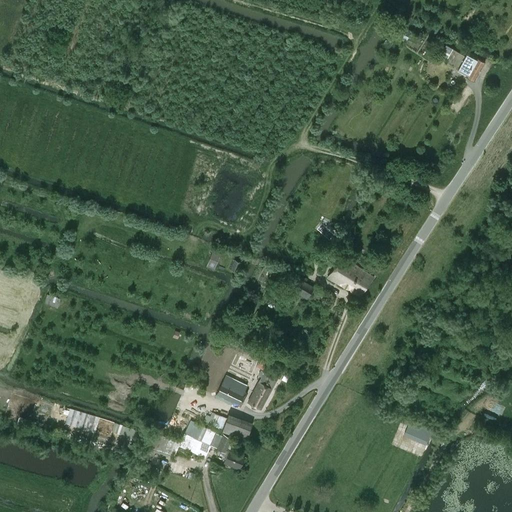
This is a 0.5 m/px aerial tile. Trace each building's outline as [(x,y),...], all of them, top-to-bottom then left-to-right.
[(410,31),(399,25),(394,36),(405,41),(410,31)] [(475,50),(473,53),(468,50),(465,56),(453,49),(446,61),(458,68),(457,69),(466,75),(475,80),(485,62),(477,57),(479,53),(475,50)] [(219,256),(211,253),(207,266),(214,269),(219,256)] [(360,296),(374,278),(344,256),(327,277),(360,296)] [(238,272),(241,262),(234,260),(231,269),(238,272)] [(307,299),(314,287),(297,277),(290,289),(307,299)] [(47,294),(44,303),(57,307),(61,298),(47,294)] [(261,409),(279,375),(266,368),(264,372),(261,370),(259,375),(261,376),(248,402),(261,409)] [(222,382),(216,394),(238,405),(244,393),(222,382)] [(66,423),(95,432),(100,417),(70,408),(66,423)] [(246,439),(251,425),(228,416),(227,417),(215,413),(211,426),(246,439)] [(407,437),(426,444),(432,430),(410,420),(407,427),(410,428),(407,437)] [(152,431),(147,447),(174,455),(179,445),(205,457),(211,445),(225,452),(223,456),(226,457),(224,462),(240,470),(246,456),(227,448),(231,438),(223,434),(223,436),(190,421),(180,441),(152,431)]
